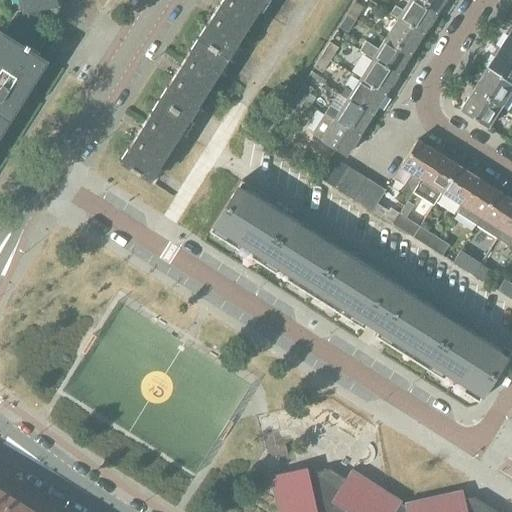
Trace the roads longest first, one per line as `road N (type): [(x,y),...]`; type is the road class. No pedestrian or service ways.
road 1 (residential): [(476,446),(50,175)]
road 2 (residential): [(511,174),(441,130),(427,107),(432,80),(484,0)]
road 3 (tertiary): [(117,511),(9,443)]
